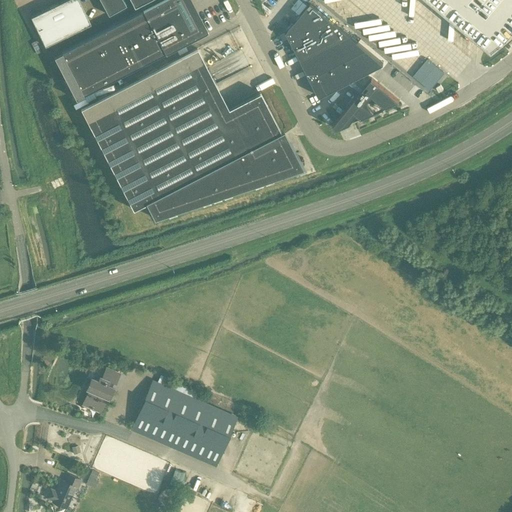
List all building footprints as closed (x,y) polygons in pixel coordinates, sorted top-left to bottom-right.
[(90,24),(78,0),(63,0),(30,16),(45,46),(90,24)] [(162,0),(54,56),(76,99),(198,35),(179,0),(162,0)] [(126,5),(123,0),(100,0),(108,15),(126,5)] [(511,0),(432,0),(492,49),(509,34),(511,32),(511,0)] [(319,96),(383,63),(310,3),(286,32),(319,96)] [(80,108),(89,125),(133,209),(145,202),(154,218),(293,171),(279,144),(285,141),(260,92),(228,108),(206,65),(197,48),(80,108)] [(429,57),(410,77),(428,93),(439,81),(441,83),(448,75),(429,57)] [(399,100),(371,78),(333,124),(336,128),(375,111),(365,103),(372,95),(386,106),(399,100)] [(81,404),(100,412),(106,398),(108,399),(113,387),(111,386),(113,382),(115,383),(119,373),(106,367),(99,381),(90,377),(85,389),(87,390),(81,404)] [(131,427),(217,463),(237,416),(151,380),(131,427)] [(72,447),(73,454),(80,452),(78,445),(72,447)] [(86,483),(95,488),(98,480),(95,479),(99,472),(93,469),(86,483)] [(181,481),(191,485),(196,474),(186,470),(181,481)] [(51,501),(65,507),(74,486),(77,487),(80,479),(68,473),(65,481),(61,479),(51,501)]
